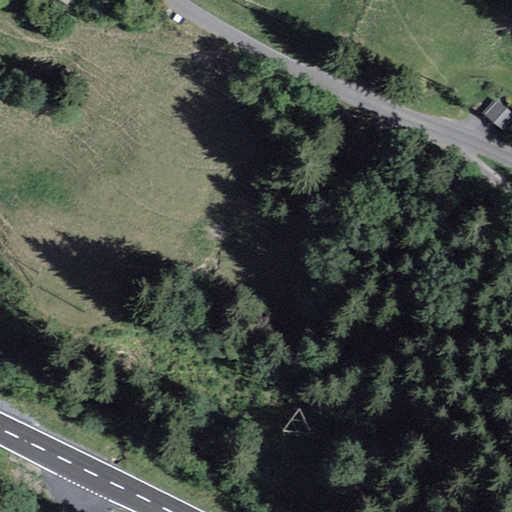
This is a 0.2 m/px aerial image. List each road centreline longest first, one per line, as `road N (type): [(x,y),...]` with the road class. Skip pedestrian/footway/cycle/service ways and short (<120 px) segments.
road 1 (unclassified): [(511,159),(321,81),(172,0)]
road 2 (secondary): [(0,426),(165,511)]
